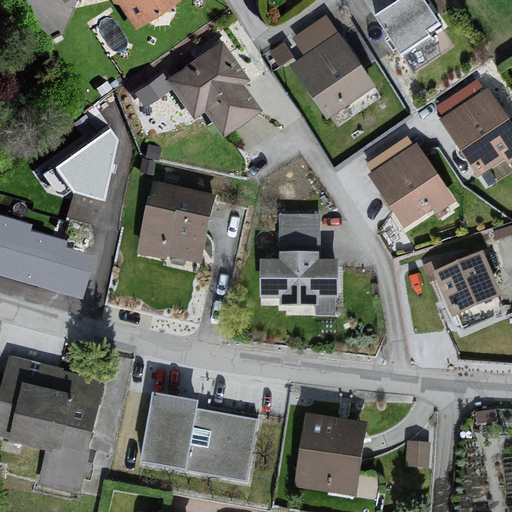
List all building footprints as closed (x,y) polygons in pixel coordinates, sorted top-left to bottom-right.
[(115,0),(132,26),(174,0),(115,0)] [(366,0),(363,2),(414,82),(459,53),(424,0),(417,0),(409,6),(405,0),(366,0)] [(331,126),(378,95),(328,21),(292,45),(307,66),(296,73),(331,126)] [(221,44),(168,80),(193,117),(206,113),(225,139),(267,109),(221,44)] [(511,131),(480,88),(436,116),(482,183),(511,165),(511,131)] [(41,156),(55,181),(72,171),(85,194),(110,179),(97,157),(122,143),(108,118),(41,156)] [(409,143),(366,173),(407,238),(456,209),(409,143)] [(217,201),(161,187),(144,256),(199,270),(217,201)] [(0,203),(0,262),(81,284),(94,237),(28,220),(30,211),(0,203)] [(284,268),(262,268),(262,307),(284,307),(284,313),(323,313),(322,305),(342,305),(341,270),(321,270),(321,224),(283,225),(284,268)] [(484,259),(435,279),(458,322),(503,302),(484,259)] [(107,384),(8,360),(0,390),(0,441),(47,453),(40,484),(80,494),(107,384)] [(201,407),(157,400),(144,471),(249,489),(260,426),(199,415),(201,407)] [(358,497),(369,430),(310,420),(299,488),(358,497)] [(410,458),(429,458),(429,435),(410,435),(410,458)]
